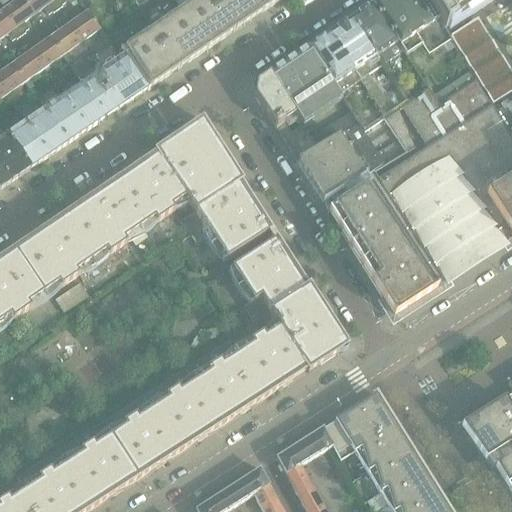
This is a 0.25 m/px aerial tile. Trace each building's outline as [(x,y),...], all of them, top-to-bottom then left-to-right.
[(24,25),(34,18),(21,0),(18,0),(3,12),(21,39),(25,36),(24,34),(28,31),(24,25)] [(57,12),(48,0),(21,0),(34,18),(44,11),(48,17),(52,14),(53,15),(57,12)] [(48,0),(57,12),(62,9),(61,8),(65,5),(61,0),(48,0)] [(130,0),(137,10),(143,6),(151,0),(130,0)] [(260,15),(250,0),(199,0),(179,14),(204,53),(260,15)] [(250,0),(260,15),(282,0),(250,0)] [(446,30),(432,11),(424,0),(382,0),(371,7),(371,8),(402,54),(405,59),(422,48),(428,57),(449,43),(451,46),(454,44),(446,30)] [(511,0),(424,0),(432,11),(446,30),(489,0),(490,0),(498,12),(511,2),(511,0)] [(381,69),(402,54),(371,8),(349,23),(381,69)] [(21,39),(3,12),(0,13),(0,42),(8,37),(12,43),(16,40),(16,42),(21,39)] [(82,45),(99,33),(86,14),(76,22),(71,15),(68,18),(67,17),(64,19),(82,45)] [(142,95),(204,53),(179,14),(151,33),(117,57),(119,60),(142,95)] [(82,45),(64,19),(58,23),(59,24),(55,27),(59,33),(49,41),(62,59),(80,46),(82,45)] [(393,114),(368,77),(381,69),(349,23),(328,37),(359,83),(374,104),(378,111),(384,121),(393,114)] [(359,83),(328,37),(307,52),(337,99),(359,83)] [(56,63),(62,59),(49,41),(40,48),(34,41),(31,44),(30,43),(26,46),(43,73),(57,63),(56,63)] [(43,73),(26,46),(21,49),(22,50),(18,53),(22,59),(13,66),(26,85),(43,73)] [(125,107),(101,73),(98,68),(96,70),(80,46),(62,59),(56,63),(57,63),(67,78),(74,73),(82,86),(80,87),(104,121),(125,107)] [(337,99),(307,52),(306,51),(268,77),(294,118),(299,125),(337,99)] [(142,95),(119,60),(101,73),(125,107),(142,95)] [(26,85),(13,66),(3,74),(0,70),(0,87),(7,98),(6,98),(10,104),(21,96),(17,91),(26,85)] [(284,125),(294,118),(268,77),(256,85),(254,96),(296,164),(316,152),(301,128),(290,135),(284,125)] [(511,139),(495,114),(475,83),(438,107),(428,91),(401,109),(427,149),(377,182),(372,176),(364,180),(322,204),(394,319),(422,300),(415,290),(511,227),(511,139)] [(104,121),(80,87),(62,99),(85,133),(104,121)] [(85,133),(62,99),(59,94),(40,107),(44,112),(67,146),(85,133)] [(363,135),(372,129),(383,121),(384,121),(378,111),(363,122),(359,115),(353,119),(363,135)] [(384,121),(383,121),(387,128),(400,118),(397,111),(393,114),(384,121)] [(67,146),(44,112),(25,125),(48,159),(67,146)] [(400,118),(387,128),(391,134),(403,125),(400,118)] [(48,159),(25,125),(7,137),(30,171),(48,159)] [(403,125),(391,134),(395,140),(406,132),(403,125)] [(241,184),(230,167),(207,131),(202,134),(196,133),(193,128),(154,154),(156,157),(173,183),(185,200),(189,206),(195,215),(238,186),(241,184)] [(406,132),(395,140),(400,147),(409,139),(406,132)] [(30,171),(7,137),(0,141),(0,167),(11,184),(30,171)] [(409,139),(400,147),(405,155),(406,156),(414,150),(409,139)] [(364,180),(337,140),(316,152),(296,164),(322,204),(364,180)] [(185,200),(173,183),(156,157),(126,178),(125,178),(121,180),(111,185),(108,187),(143,237),(144,237),(151,231),(156,225),(174,213),(183,209),(189,206),(185,200)] [(0,191),(11,184),(0,167),(0,191)] [(269,235),(258,217),(238,186),(195,215),(204,229),(201,231),(204,240),(208,248),(214,256),(221,263),(223,264),(226,262),(269,235)] [(143,237),(108,187),(102,192),(94,199),(94,200),(86,205),(78,211),(78,210),(73,212),(63,217),(61,219),(95,270),(96,269),(103,263),(108,257),(126,245),(135,242),(143,237)] [(95,270),(61,219),(54,224),(46,232),(38,238),(30,243),(25,244),(15,250),(13,252),(47,302),(48,301),(56,295),(60,290),(79,277),(88,274),(95,270)] [(305,291),(296,277),(274,243),(231,270),(228,272),(231,282),(235,290),(241,298),(247,305),(250,307),(260,300),(275,324),(278,329),(276,323),(276,318),(277,312),(280,308),(284,304),(305,291)] [(47,302),(13,252),(6,256),(0,262),(0,333),(6,330),(13,322),(31,310),(40,306),(47,302)] [(343,344),(309,288),(305,291),(284,304),(280,308),(277,312),(276,318),(276,323),(278,329),(305,372),(307,375),(341,353),(343,344)] [(280,388),(305,372),(278,329),(275,324),(269,329),(262,335),(250,343),(243,346),(234,350),(233,351),(265,400),(272,396),(280,388)] [(265,400),(233,351),(226,356),(220,363),(207,371),(200,373),(192,377),(191,378),(223,427),(229,423),(237,415),(248,409),(253,407),(263,402),(265,400)] [(220,429),(223,427),(191,378),(184,383),(177,390),(176,391),(165,398),(158,400),(149,404),(148,405),(180,455),(183,453),(191,446),(195,442),(205,436),(210,434),(220,429)] [(511,394),(487,410),(486,410),(473,418),(473,419),(466,423),(467,424),(460,428),(472,444),(511,419),(511,461),(496,472),(506,488),(511,484),(511,394)] [(447,511),(376,397),(334,423),(335,424),(335,425),(354,455),(389,511),(447,511)] [(180,455),(148,405),(142,410),(135,417),(123,425),(115,427),(107,432),(106,432),(138,482),(140,480),(149,473),(153,470),(163,463),(173,459),(180,455)] [(511,446),(511,419),(472,444),(485,463),(489,460),(511,446)] [(335,425),(323,432),(322,431),(321,432),(332,450),(340,464),(354,455),(335,425)] [(138,482),(106,432),(99,437),(92,444),(80,452),(71,456),(63,460),(95,509),(98,508),(106,501),(110,497),(120,491),(130,486),(138,482)] [(332,450),(321,432),(298,447),(308,463),(332,450)] [(511,461),(511,446),(489,460),(496,472),(511,461)] [(300,468),(308,463),(298,447),(276,461),(285,478),(300,469),(300,468)] [(90,511),(95,509),(63,460),(62,460),(55,466),(50,472),(37,480),(28,483),(21,487),(36,511),(90,511)] [(305,478),(300,469),(285,478),(290,486),(298,502),(314,493),(305,478)] [(268,488),(259,472),(237,486),(246,502),(253,497),(268,488)] [(229,511),(246,502),(237,486),(217,499),(223,511),(229,511)] [(36,511),(21,487),(20,487),(12,493),(7,499),(0,503),(0,511),(36,511)] [(257,504),(261,511),(277,511),(280,511),(272,496),(268,488),(253,497),(257,504)] [(303,511),(321,511),(324,511),(314,493),(298,502),(303,511)] [(223,511),(217,499),(196,511),(223,511)]
